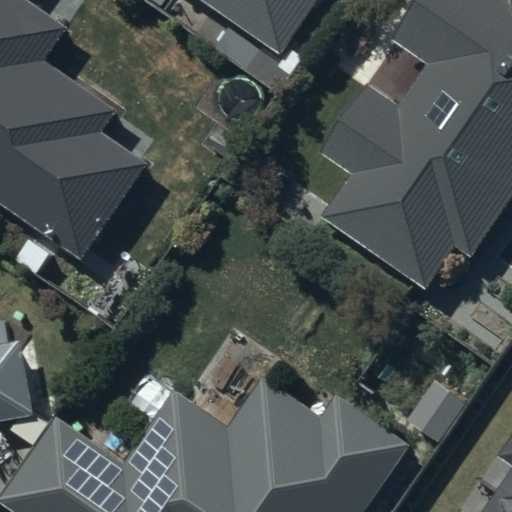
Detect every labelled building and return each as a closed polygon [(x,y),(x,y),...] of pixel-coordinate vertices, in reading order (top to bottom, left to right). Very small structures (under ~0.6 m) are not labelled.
[(0,0),(0,203),(92,263),(159,161),(117,133),(136,105),(62,57),(81,28),(37,0),(0,0)] [(199,0),(286,61),(329,0),(199,0)] [(452,288),(511,201),(511,0),(435,0),(403,47),(429,65),(399,107),(377,92),(330,159),(357,178),(329,218),(434,291),(442,281),(452,288)] [(0,427),(48,420),(37,347),(0,352),(0,427)] [(372,511),(418,443),(352,400),(334,428),(270,385),(236,437),(178,399),(134,467),(71,425),(14,511),(372,511)]
